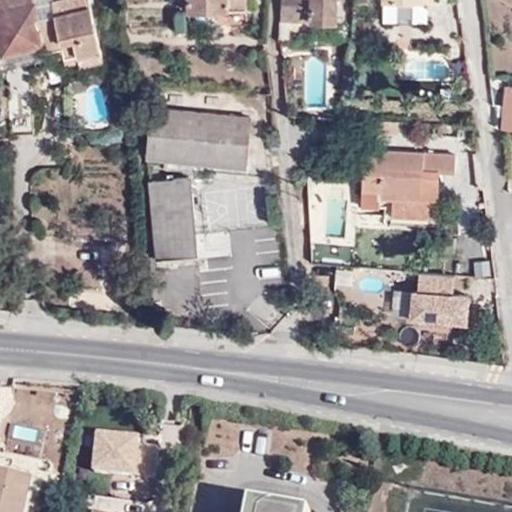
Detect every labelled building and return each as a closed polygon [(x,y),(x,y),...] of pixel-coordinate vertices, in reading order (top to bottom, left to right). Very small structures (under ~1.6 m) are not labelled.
[(43,48),(44,51),(62,48),(65,58),(79,54),(82,64),(104,60),(89,0),(56,0),(51,1),(55,15),(38,18),(34,0),(0,0),(0,46),(2,56),(43,48)] [(187,0),(188,9),(248,9),(247,0),(187,0)] [(313,22),(334,22),(338,22),(338,0),(280,0),(280,37),(289,38),(289,21),(313,22)] [(334,40),(334,22),(313,22),(313,40),(334,40)] [(62,48),(44,51),(47,62),(65,58),(62,48)] [(79,54),(65,58),(67,67),(82,64),(79,54)] [(35,132),(31,91),(7,93),(12,134),(35,132)] [(245,168),(250,118),(152,107),(148,158),(245,168)] [(438,202),(439,183),(433,182),(433,173),(440,173),(456,174),(457,156),(365,151),(362,190),(380,192),(379,198),(393,199),(438,202)] [(199,254),(190,178),(150,181),(158,257),(199,254)] [(437,221),(438,202),(393,199),(392,217),(437,221)] [(455,275),(419,272),(417,290),(410,289),(406,316),(468,323),(468,294),(455,293),(455,275)] [(0,470),(11,473),(13,460),(0,457),(0,470)] [(23,511),(31,477),(11,473),(0,470),(0,511),(23,511)] [(251,501),(249,511),(310,511),(311,511),(251,501)]
